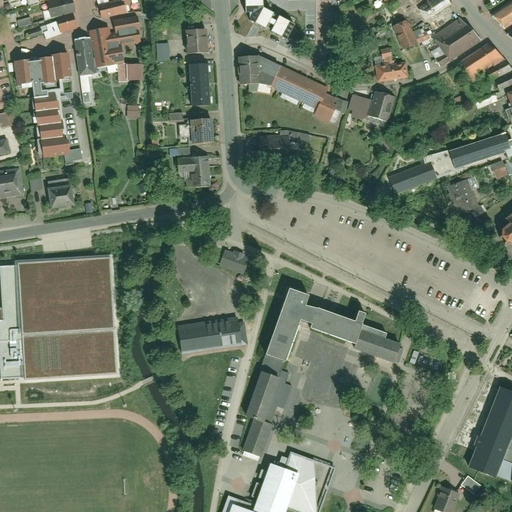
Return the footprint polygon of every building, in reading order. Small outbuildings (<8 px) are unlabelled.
[(74,13),(76,12),(72,0),(49,0),(47,1),(51,19),(57,18),(74,13)] [(126,0),(99,6),(102,20),(124,14),(123,7),(129,6),(127,0),(126,0)] [(273,14),(262,9),(262,0),(246,0),(247,1),(245,1),(245,14),(249,14),(249,18),(250,19),(249,22),(265,30),(268,24),(274,27),(270,33),(286,41),(295,26),(279,17),(276,22),(271,19),(273,14)] [(412,0),(428,21),(451,4),(447,0),(412,0)] [(498,23),(511,13),(511,0),(497,0),(488,6),(498,23)] [(58,22),(47,25),(48,31),(44,33),(45,38),(62,34),(62,33),(76,30),(74,13),(57,18),(58,22)] [(439,65),(478,37),(456,15),(427,34),(440,48),(432,54),(439,65)] [(17,28),(29,25),(28,18),(15,21),(17,28)] [(511,38),(511,18),(501,27),(511,38)] [(403,50),(417,45),(410,27),(406,22),(393,28),(403,50)] [(74,42),(79,76),(96,73),(95,66),(124,62),(122,49),(143,46),(139,23),(90,31),(91,39),(74,42)] [(185,53),(208,52),(207,27),(183,29),(185,53)] [(154,44),(155,61),(167,60),(166,43),(154,44)] [(504,60),(488,46),(460,63),(464,69),(463,69),(472,83),(482,77),(480,75),(504,60)] [(388,75),(405,74),(403,60),(391,62),(391,51),(377,52),(378,63),(370,63),(371,77),(388,75)] [(255,53),(234,55),(237,81),(256,79),(270,85),(280,65),(255,53)] [(71,82),(68,54),(52,56),(52,59),(15,63),(18,90),(32,88),(34,99),(32,99),(39,155),(44,155),(44,158),(69,155),(65,120),(64,120),(61,101),(69,100),(68,93),(64,94),(63,83),(71,82)] [(490,81),(511,70),(511,69),(504,62),(486,73),(490,81)] [(209,108),(210,64),(186,64),(186,108),(209,108)] [(324,90),(325,87),(280,65),(270,85),(314,106),(310,116),(326,124),(332,112),(338,97),(324,90)] [(499,91),(511,85),(511,72),(495,82),(499,91)] [(367,118),(386,123),(394,98),(375,93),(372,102),(351,96),(348,110),(350,111),(348,117),(354,119),(356,113),(368,116),(367,118)] [(0,119),(11,117),(8,102),(0,103),(0,119)] [(125,106),(125,118),(137,118),(137,106),(125,106)] [(211,144),(211,119),(189,119),(189,127),(183,127),(183,138),(190,138),(190,144),(211,144)] [(288,161),(287,147),(300,147),(299,126),(280,127),(281,135),(256,135),(256,161),(288,161)] [(425,164),(388,179),(395,196),(457,172),(456,169),(505,153),(507,159),(511,156),(511,141),(511,140),(508,142),(505,134),(450,152),(450,151),(423,158),(425,164)] [(0,154),(11,153),(9,138),(0,139),(0,154)] [(177,163),(193,162),(194,186),(208,186),(207,162),(207,152),(177,153),(177,163)] [(493,180),(505,175),(499,161),(487,165),(493,180)] [(0,198),(24,195),(19,169),(0,172),(0,198)] [(29,185),(39,183),(36,169),(26,171),(29,185)] [(475,199),(463,171),(444,180),(454,208),(475,199)] [(69,179),(48,182),(52,209),(73,206),(69,179)] [(511,211),(511,213),(511,214),(506,220),(504,219),(504,221),(506,221),(509,225),(502,231),(500,229),(499,231),(501,232),(501,237),(499,238),(499,239),(502,239),(505,243),(504,245),(505,245),(506,244),(511,244),(511,246),(511,211)] [(248,258),(223,250),(217,267),(242,275),(248,258)] [(117,373),(111,257),(13,262),(13,266),(0,266),(0,377),(0,380),(117,373)] [(308,306),(311,297),(290,290),(247,421),(254,424),(243,456),(262,463),(279,411),(288,413),(295,390),(288,388),(292,378),(284,375),(291,353),(302,322),(312,325),(309,334),(345,346),(396,363),(402,344),(378,336),(362,330),(368,313),(360,311),(356,322),(308,306)] [(236,319),(179,325),(182,352),(239,345),(236,319)] [(511,422),(511,386),(495,380),(463,462),(490,472),(492,469),(511,476),(511,443),(505,441),(511,422)] [(284,511),(320,511),(336,469),(291,452),(285,469),(268,463),(253,506),(228,497),(222,511),(282,511),(283,511),(284,511)] [(476,481),(462,470),(455,478),(469,489),(476,481)] [(445,510),(453,486),(434,480),(426,504),(445,510)]
